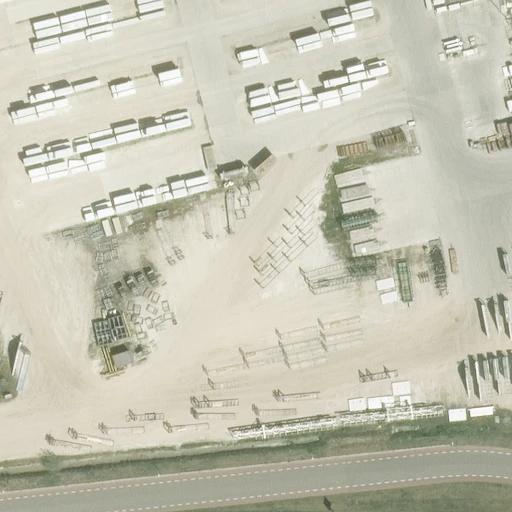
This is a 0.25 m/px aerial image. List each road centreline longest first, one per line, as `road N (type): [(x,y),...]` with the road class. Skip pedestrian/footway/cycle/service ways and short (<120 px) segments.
road 1 (tertiary): [(6,511),(434,466),(511,466)]
road 2 (unknown): [(237,372),(52,108),(14,0)]
road 3 (unknown): [(481,222),(465,266),(422,319),(390,335),(237,372)]
road 4 (unknown): [(0,216),(93,404)]
road 5 (unknown): [(228,79),(423,31)]
road 6 (unknown): [(439,109),(252,140)]
road 7 (unknown): [(237,372),(93,404)]
road 8 (unknown): [(70,61),(213,28)]
road 9 (unknown): [(94,115),(228,79)]
road 10 (unknown): [(213,28),(347,0)]
road 11 (unknown): [(126,175),(252,140)]
road 12 (unknown): [(481,222),(439,109)]
